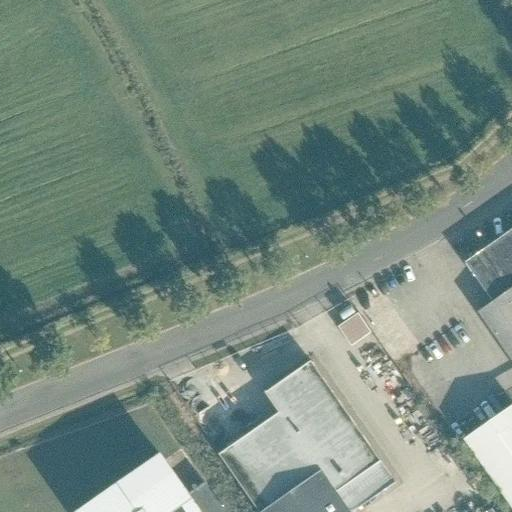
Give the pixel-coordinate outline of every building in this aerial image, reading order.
[(511,234),(465,266),(493,302),(477,312),(511,358),(511,234)] [(357,511),(397,485),(311,360),(262,394),(275,414),(220,452),(260,511),(357,511)] [(511,511),(511,407),(462,442),(511,511)] [(219,511),(180,455),(96,511),(219,511)] [(0,511),(43,511),(32,484),(0,497),(0,511)]
